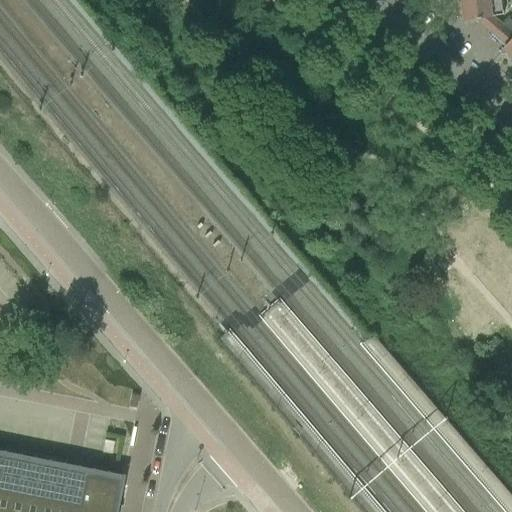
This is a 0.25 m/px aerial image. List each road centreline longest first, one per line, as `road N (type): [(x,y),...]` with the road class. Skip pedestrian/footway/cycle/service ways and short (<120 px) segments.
road 1 (tertiary): [(0,158),(213,411)]
road 2 (tertiary): [(511,123),(366,0)]
